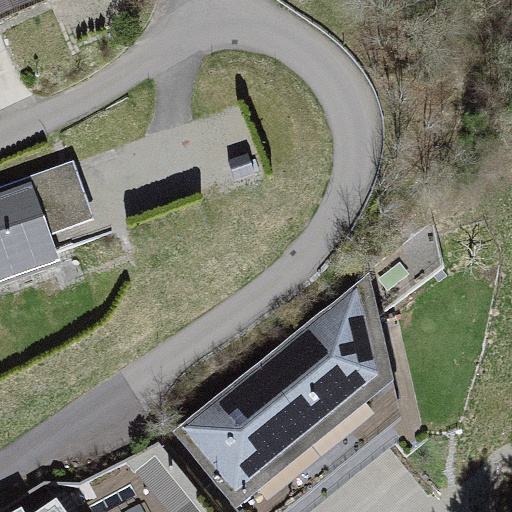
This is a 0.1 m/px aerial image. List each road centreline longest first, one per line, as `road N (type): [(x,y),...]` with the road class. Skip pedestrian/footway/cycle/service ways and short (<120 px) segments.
road 1 (residential): [(221,30),(377,145),(358,235),(246,338),(0,486)]
road 2 (residential): [(0,161),(221,30)]
